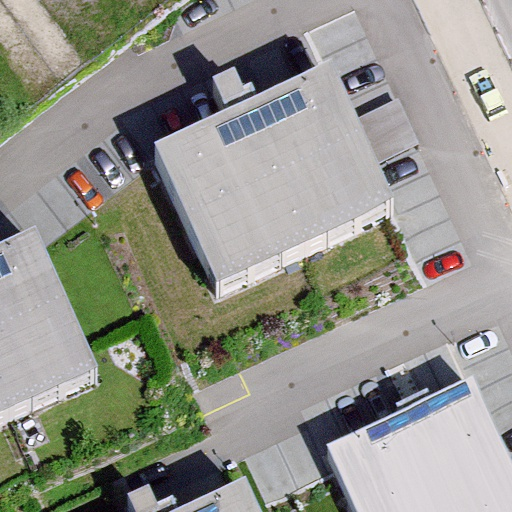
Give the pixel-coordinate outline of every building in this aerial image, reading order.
[(225,122),(270,110),(260,75),(216,87),(225,122)] [(330,83),(154,165),(217,301),(394,220),(330,83)] [(33,249),(0,264),(0,426),(94,383),(33,249)] [(511,511),(511,461),(476,386),(333,453),(360,511),(511,511)] [(180,511),(174,492),(133,506),(134,511),(180,511)] [(253,511),(247,496),(212,511),(253,511)]
